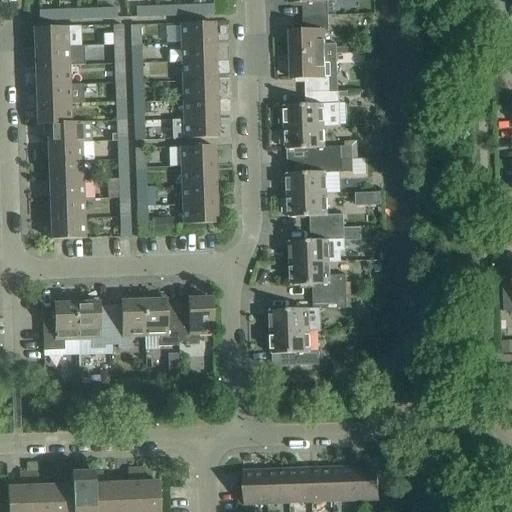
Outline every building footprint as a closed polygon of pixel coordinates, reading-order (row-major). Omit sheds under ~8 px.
[(289,0),(289,3),(303,3),(303,18),(328,17),(327,1),(323,1),(322,0),(289,0)] [(212,6),(194,7),(194,16),(212,16),(212,6)] [(194,16),(194,7),(175,8),(176,17),(194,16)] [(175,8),(156,9),(156,18),(176,17),(175,8)] [(156,18),(156,9),(135,9),(136,19),(156,18)] [(97,11),(97,20),(117,19),(117,10),(97,11)] [(97,20),(97,11),(78,12),(78,21),(97,20)] [(59,21),(58,12),(40,13),(40,22),(59,21)] [(78,21),(78,12),(58,12),(59,21),(78,21)] [(328,17),(303,18),(304,31),(290,31),(291,56),(348,54),(348,48),(336,49),(336,45),(324,45),(324,32),(329,32),(328,17)] [(181,44),(215,43),(214,23),(180,24),(181,44)] [(35,48),(67,47),(67,27),(34,29),(35,48)] [(114,45),(124,45),(123,28),(114,28),(114,34),(105,34),(105,45),(114,45)] [(130,45),(139,45),(139,28),(129,28),(130,45)] [(215,43),(181,44),(181,63),(215,62),(215,43)] [(125,64),(124,45),(114,45),(115,64),(125,64)] [(140,64),(139,45),(130,45),(131,64),(140,64)] [(68,66),(67,47),(35,48),(35,67),(68,66)] [(348,60),(348,54),(291,56),(292,79),(305,79),(306,93),(311,93),(330,93),(330,77),(325,77),(325,64),(337,64),(337,60),(348,60)] [(215,62),(181,63),(182,82),(216,81),(215,62)] [(125,64),(115,64),(116,83),(125,83),(125,64)] [(141,83),(140,64),(131,64),(131,84),(141,83)] [(68,66),(35,67),(36,86),(69,85),(68,66)] [(381,91),(381,77),(369,77),(369,92),(381,91)] [(216,81),(182,82),(183,101),(217,100),(216,81)] [(126,102),(125,83),(116,83),(116,103),(126,102)] [(141,102),(141,83),(131,84),(132,103),(141,102)] [(69,85),(36,86),(37,105),(69,104),(69,85)] [(369,92),(370,100),(382,99),(381,91),(369,92)] [(330,93),(311,93),(312,105),(285,106),(285,109),(280,112),(280,123),(285,125),(286,129),(325,128),(324,107),(340,107),(339,92),(330,93)] [(217,119),(217,100),(183,101),(183,120),(217,119)] [(126,102),(116,103),(117,122),(127,121),(126,102)] [(141,102),(132,103),(132,122),(142,122),(142,116),(151,115),(151,105),(141,105),(141,102)] [(70,123),(69,104),(37,105),(37,125),(70,123)] [(218,139),(217,119),(183,120),(184,140),(218,139)] [(127,142),(127,121),(117,122),(118,142),(127,142)] [(142,122),(132,122),(133,143),(143,142),(142,122)] [(70,125),(70,123),(37,125),(37,126),(47,125),(48,144),(82,143),(81,125),(70,125)] [(325,128),(286,129),(286,132),(281,134),(281,145),(286,148),(286,150),(313,149),(314,162),(353,161),(352,148),(325,149),(325,128)] [(127,142),(118,142),(118,161),(128,161),(127,142)] [(82,162),(82,143),(48,144),(49,163),(82,162)] [(181,168),(215,167),(214,147),(181,148),(181,168)] [(134,169),(144,169),(143,149),(133,149),(134,169)] [(366,160),(353,161),(353,174),(367,173),(366,160)] [(128,161),(118,161),(119,180),(128,180),(128,161)] [(353,161),(314,162),(314,173),(287,174),(288,197),(327,195),(326,175),(353,174),(353,161)] [(82,162),(49,163),(49,183),(83,181),(82,162)] [(215,186),(215,167),(181,168),(182,187),(215,186)] [(144,188),(144,169),(134,169),(135,189),(144,188)] [(128,180),(119,180),(108,181),(108,200),(119,199),(129,199),(128,180)] [(83,181),(49,183),(50,202),(84,201),(83,181)] [(216,205),(215,186),(182,187),(183,206),(216,205)] [(145,207),(144,188),(135,189),(135,208),(145,207)] [(327,195),(288,197),(289,218),(316,217),(316,229),(344,230),(344,217),(328,217),(327,195)] [(129,199),(119,199),(120,219),(130,218),(129,199)] [(84,220),(84,201),(50,202),(51,221),(84,220)] [(216,205),(183,206),(183,225),(217,224),(216,205)] [(145,207),(135,208),(136,227),(145,227),(145,207)] [(130,237),(130,218),(120,219),(121,238),(130,237)] [(84,220),(51,221),(51,240),(85,239),(84,220)] [(170,220),(150,221),(151,235),(171,234),(170,220)] [(344,230),(316,229),(317,241),(290,242),(291,265),(329,264),(340,263),(340,251),(345,251),(344,230)] [(329,264),(291,265),(291,286),(318,285),(319,297),(347,297),(346,275),(329,276),(329,264)] [(511,278),(503,278),(504,312),(511,312),(511,315),(511,278)] [(189,309),(177,309),(178,344),(186,343),(186,346),(199,346),(198,335),(213,334),(211,298),(198,299),(198,295),(188,295),(189,309)] [(156,300),(144,301),(146,337),(159,336),(160,347),(173,347),(173,344),(178,344),(177,309),(166,310),(166,296),(156,296),(156,300)] [(146,337),(144,301),(131,301),(131,297),(121,298),(121,311),(110,312),(111,346),(118,346),(118,349),(133,348),(132,337),(146,337)] [(347,309),(347,297),(319,297),(319,309),(319,310),(347,309)] [(89,303),(77,303),(78,339),(92,339),(92,350),(107,349),(106,346),(111,346),(110,312),(99,312),(98,299),(88,299),(89,303)] [(78,339),(77,303),(64,304),(64,300),(54,300),(54,314),(43,314),(43,308),(42,308),(44,348),(51,348),(51,351),(66,351),(66,340),(78,339)] [(270,311),(271,334),(310,332),(320,332),(319,310),(319,309),(270,311)] [(310,332),(271,334),(272,355),(277,355),(278,367),(320,365),(320,352),(311,352),(310,332)] [(511,340),(501,341),(501,353),(511,352),(511,340)] [(179,373),(167,373),(168,382),(180,382),(179,373)] [(106,374),(102,378),(102,384),(112,384),(112,374),(106,374)] [(355,468),(356,501),(379,500),(377,467),(355,468)] [(334,502),(333,468),(311,469),(312,503),(334,502)] [(356,501),(355,468),(333,468),(334,502),(356,501)] [(144,511),(144,483),(146,483),(146,469),(128,469),(128,483),(129,511),(144,511)] [(312,503),(311,469),(289,470),(290,503),(312,503)] [(289,470),(266,471),(268,504),(290,503),(289,470)] [(268,504),(266,471),(244,472),(245,505),(268,504)] [(94,472),(82,473),(83,511),(98,511),(98,485),(103,484),(103,473),(94,474),(94,472)] [(37,511),(37,487),(38,487),(37,473),(19,473),(20,487),(21,487),(22,511),(37,511)] [(83,511),(82,473),(71,473),(71,474),(63,475),(64,486),(67,486),(68,511),(83,511)] [(160,511),(159,482),(146,483),(144,483),(144,511),(160,511)] [(129,511),(128,483),(113,484),(114,511),(129,511)] [(114,511),(113,484),(103,484),(98,485),(98,511),(114,511)] [(52,511),(52,486),(38,487),(37,487),(37,511),(52,511)] [(64,486),(52,486),(52,511),(68,511),(67,486),(64,486)] [(22,511),(21,487),(20,487),(7,488),(8,511),(22,511)]
